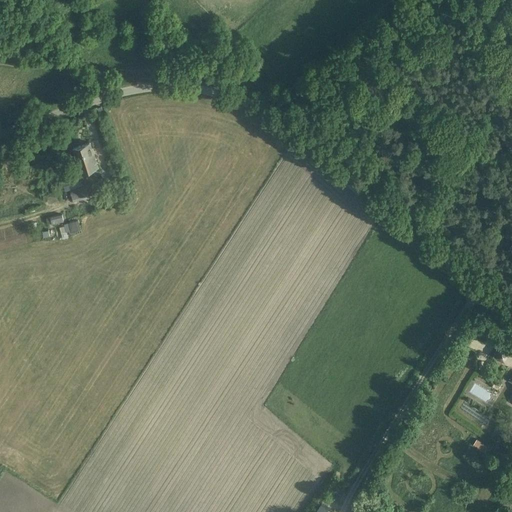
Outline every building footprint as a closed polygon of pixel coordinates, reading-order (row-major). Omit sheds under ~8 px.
[(98,166),(90,142),(73,147),(81,172),(98,166)] [(58,167),(60,174),(67,172),(65,165),(58,167)] [(84,184),(80,172),(62,178),(66,191),(84,184)] [(71,191),(74,200),(89,195),(86,186),(71,191)] [(46,196),(48,203),(60,199),(58,192),(46,196)] [(46,218),(48,224),(52,223),(52,224),(64,221),(62,213),(50,216),(50,217),(46,218)] [(71,230),(71,232),(82,229),(79,220),(64,224),(66,232),(71,230)] [(509,353),(498,346),(490,359),(493,361),(493,362),(499,366),(503,360),(505,361),(509,353)] [(487,453),(490,448),(477,439),(473,444),(487,453)] [(321,503),(315,511),(334,511),(335,511),(321,503)]
